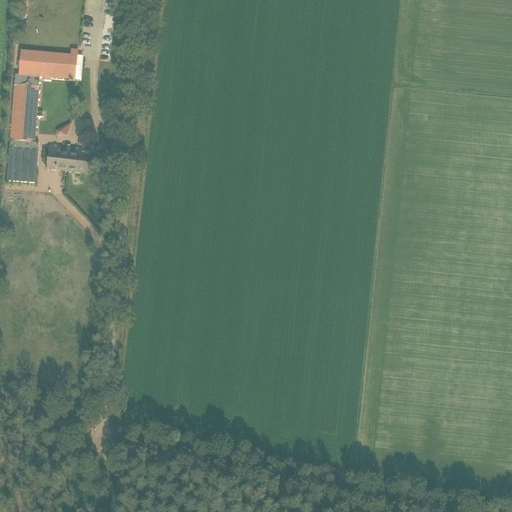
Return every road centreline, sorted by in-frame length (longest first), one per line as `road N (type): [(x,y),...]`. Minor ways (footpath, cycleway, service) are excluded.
road 1 (unclassified): [(97,440),(145,0)]
road 2 (track): [(449,511),(113,446)]
